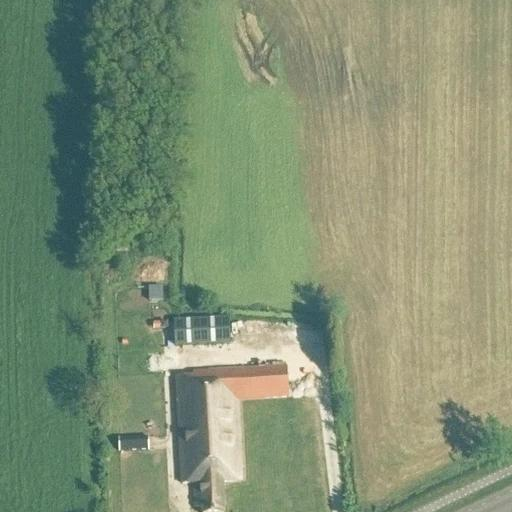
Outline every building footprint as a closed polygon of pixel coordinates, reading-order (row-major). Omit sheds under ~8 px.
[(150,290),(150,304),(162,304),(162,290),(150,290)] [(229,322),(173,325),(175,350),(177,350),(231,347),(229,322)] [(237,404),(289,401),(288,371),(193,375),(194,379),(177,380),(182,488),(195,487),(196,511),(202,511),(223,511),(222,486),(241,485),(237,404)] [(122,453),(150,452),(150,439),(121,441),(122,453)] [(163,500),(163,488),(151,489),(152,500),(163,500)]
